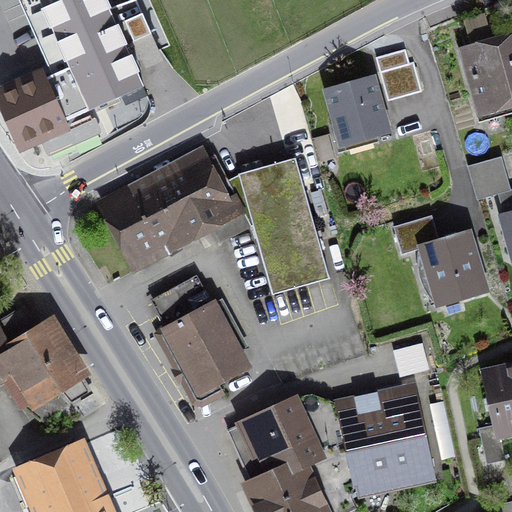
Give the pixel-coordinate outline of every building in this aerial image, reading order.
[(0,89),(0,96),(24,152),(42,144),(48,156),(102,132),(97,121),(151,95),(141,72),(155,66),(163,63),(136,0),(128,0),(113,5),(111,0),(20,0),(50,67),(0,89)] [(475,142),(511,134),(511,42),(456,55),(475,142)] [(403,50),(382,58),(392,82),(413,74),(403,50)] [(339,184),(401,160),(370,82),(308,106),(339,184)] [(302,111),(293,89),(263,101),(272,123),(302,111)] [(246,218),(209,147),(99,204),(136,275),(246,218)] [(470,161),(477,194),(511,187),(505,154),(470,161)] [(331,282),(299,163),(243,178),(275,297),(331,282)] [(432,219),(398,230),(405,253),(421,248),(439,242),(432,219)] [(511,263),(511,219),(500,223),(511,263)] [(493,294),(473,232),(439,242),(421,248),(441,310),(493,294)] [(200,399),(252,372),(203,278),(150,305),(200,399)] [(35,411),(93,377),(44,292),(0,317),(0,386),(16,378),(35,411)] [(426,341),(396,345),(400,372),(430,368),(426,341)] [(511,447),(511,376),(490,379),(501,448),(511,447)] [(438,484),(416,387),(339,405),(361,501),(438,484)] [(300,398),(239,426),(263,478),(244,487),(255,511),(334,511),(314,468),(329,461),(300,398)] [(117,511),(89,441),(11,470),(31,511),(117,511)]
